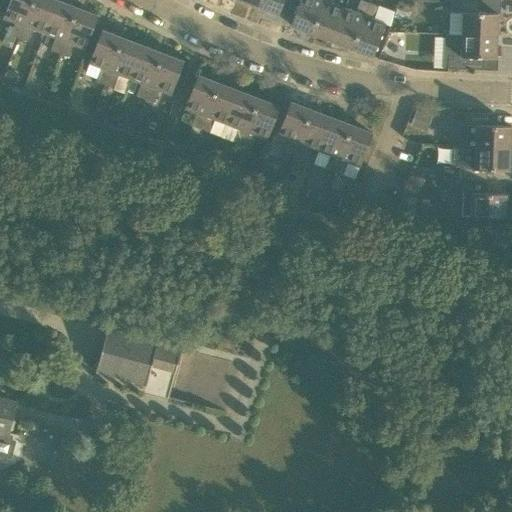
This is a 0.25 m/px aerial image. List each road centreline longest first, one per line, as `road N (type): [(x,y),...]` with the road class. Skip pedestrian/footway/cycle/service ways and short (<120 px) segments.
road 1 (residential): [(0,155),(326,244),(511,254)]
road 2 (residential): [(511,93),(347,79),(273,57),(148,0)]
